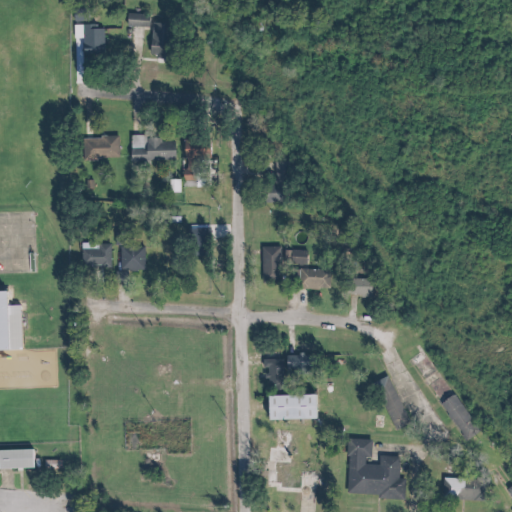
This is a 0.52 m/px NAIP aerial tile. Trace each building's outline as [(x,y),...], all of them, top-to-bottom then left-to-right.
[(131,17),(131,27),(149,27),(149,17),(131,17)] [(71,38),(80,38),(80,48),(90,48),(90,39),(96,39),(96,24),(71,24),(71,38)] [(172,24),(151,24),(151,60),(172,60),(172,24)] [(132,138),(132,162),(176,162),(176,138),(132,138)] [(120,161),(119,139),(83,139),(83,161),(120,161)] [(211,139),(184,139),(184,162),(211,162),(211,139)] [(277,164),(277,179),(289,179),(289,164),(277,164)] [(211,248),(211,231),(190,231),(190,248),(211,248)] [(146,247),(121,247),(121,271),(146,271),(146,247)] [(262,247),(262,286),(281,286),(281,247),(262,247)] [(83,268),(111,268),(111,248),(83,248),(83,268)] [(307,264),(307,252),(291,252),(291,264),(307,264)] [(330,290),(330,270),(299,270),(299,290),(330,290)] [(373,295),(371,275),(349,278),(352,298),(373,295)] [(0,292),(0,351),(22,351),(20,306),(6,306),(5,292),(0,292)] [(287,373),(310,373),(310,358),(287,358),(287,373)] [(266,385),(284,385),(284,360),(266,360),(266,385)] [(375,384),(395,433),(410,426),(390,378),(375,384)] [(441,404),(466,442),(480,433),(455,395),(441,404)] [(267,421),(314,421),(314,396),(267,396),(267,421)] [(269,493),(311,494),(311,470),(297,470),(297,434),(271,433),(269,493)] [(346,496),(405,498),(405,479),(399,479),(400,459),(374,458),(374,441),(349,440),(346,496)] [(33,450),(0,450),(0,468),(34,468),(33,450)] [(45,460),(45,468),(61,468),(61,460),(45,460)] [(487,502),(488,480),(445,478),(444,501),(487,502)]
